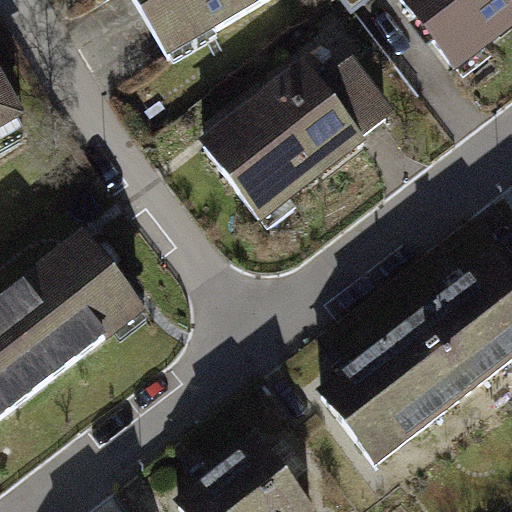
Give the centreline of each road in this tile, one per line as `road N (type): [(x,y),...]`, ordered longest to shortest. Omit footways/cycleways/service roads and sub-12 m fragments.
road 1 (residential): [(38,0),(248,339)]
road 2 (residential): [(511,141),(248,339)]
road 3 (residential): [(248,339),(34,511)]
